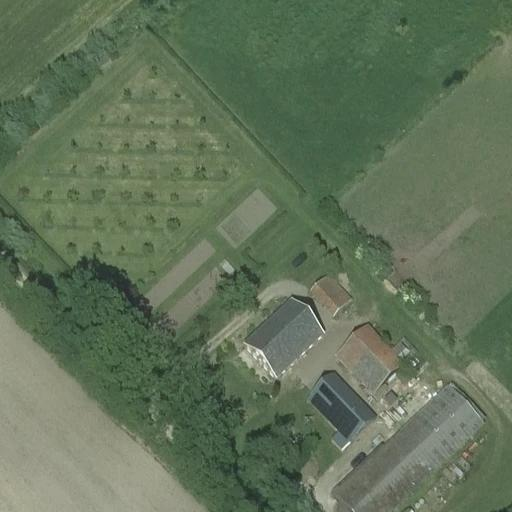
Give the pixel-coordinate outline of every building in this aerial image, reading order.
[(350,302),(328,277),(309,294),(330,319),(350,302)] [(275,385),(322,341),(291,308),(244,351),(275,385)] [(367,330),(336,360),(372,398),(403,368),(367,330)] [(404,343),(394,352),(403,362),(413,354),(404,343)] [(306,403),(336,436),(329,442),(340,454),(375,421),(333,377),(306,403)] [(342,511),(396,511),(483,429),(447,390),(331,500),(342,511)] [(267,474),(294,448),(279,435),(253,460),(267,474)]
